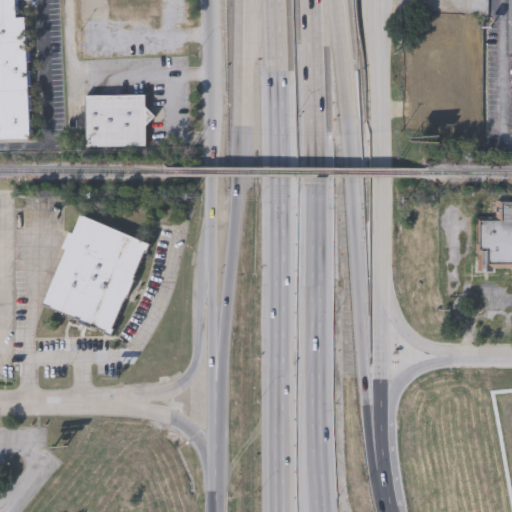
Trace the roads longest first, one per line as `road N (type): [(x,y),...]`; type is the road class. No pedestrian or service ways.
road 1 (motorway): [(334,511),(311,0)]
road 2 (motorway): [(277,0),(286,511)]
road 3 (motorway): [(382,466),(371,429),(329,0)]
road 4 (motorway): [(249,0),(213,421)]
road 5 (secondary): [(382,416),(379,0)]
road 6 (secondary): [(209,0),(210,247)]
road 7 (residential): [(210,247),(193,373),(179,389),(109,404)]
road 8 (secondary): [(210,247),(213,421)]
road 9 (residential): [(109,404),(182,428),(214,479)]
